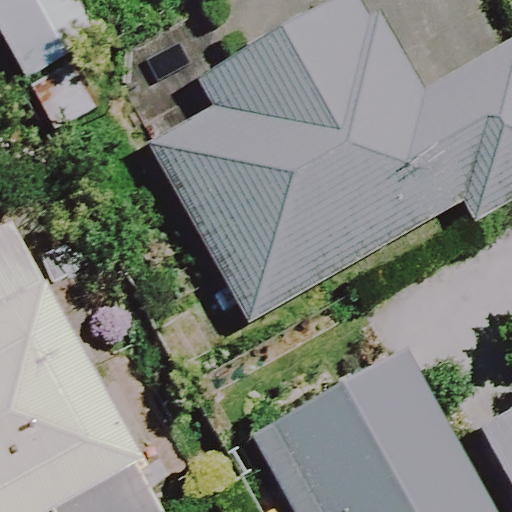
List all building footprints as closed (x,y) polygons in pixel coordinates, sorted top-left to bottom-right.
[(0,0),(0,58),(18,90),(92,49),(64,0),(0,0)] [(511,57),(408,115),(347,5),(199,87),(219,123),(143,165),(239,337),(475,205),(487,226),(511,212),(511,57)] [(0,243),(0,511),(154,511),(7,240),(0,243)] [(511,342),(511,246),(381,319),(423,392),(511,342)] [(473,511),(470,470),(395,477),(398,511),(473,511)]
